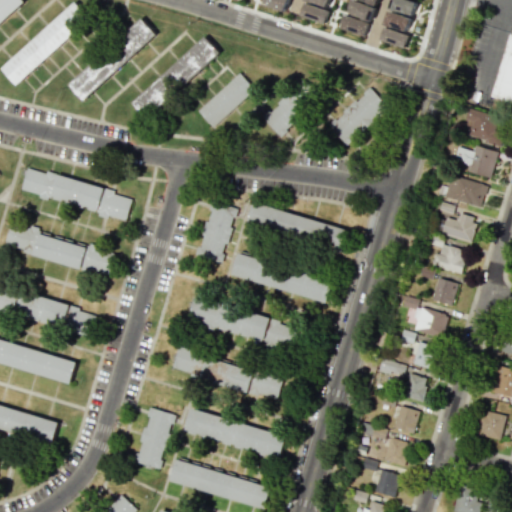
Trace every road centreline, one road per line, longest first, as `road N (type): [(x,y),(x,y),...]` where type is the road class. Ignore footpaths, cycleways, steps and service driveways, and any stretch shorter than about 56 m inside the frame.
road 1 (residential): [(395,194),(327,177),(119,151),(0,122),(58,503),(101,446),(180,161)]
road 2 (tertiary): [(451,0),(298,511)]
road 3 (residential): [(511,212),(424,511)]
road 4 (residential): [(429,78),(179,0)]
